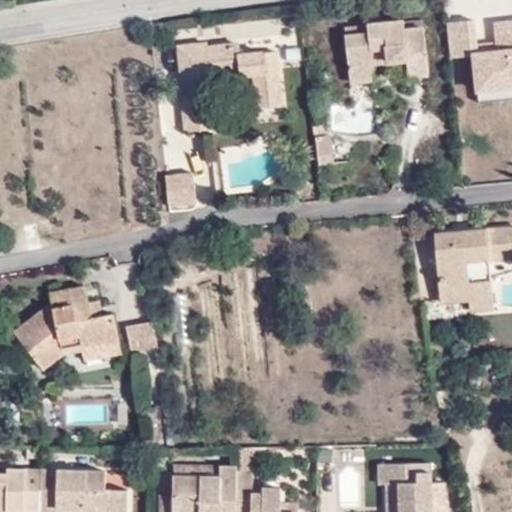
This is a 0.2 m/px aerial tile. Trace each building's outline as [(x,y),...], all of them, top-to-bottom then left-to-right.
[(372,38),(347,39),(351,84),(378,82),(377,68),(409,66),(410,79),(431,78),(428,20),(371,25),(372,38)] [(454,59),(479,56),(477,21),(450,24),(454,59)] [(502,54),(479,56),(483,102),(511,99),(511,24),(499,25),(502,54)] [(372,38),(371,25),(347,27),(347,39),(372,38)] [(178,49),(181,80),(210,78),(241,74),(242,79),(257,78),(261,113),(283,111),(277,54),(243,58),(242,48),(210,51),(209,46),(178,49)] [(183,98),(212,96),(210,78),(181,80),(183,98)] [(187,135),(215,133),(212,96),(183,98),(187,135)] [(333,138),(316,139),(319,168),(335,166),(333,138)] [(197,180),(171,184),(174,208),(199,206),(197,180)] [(511,221),(511,218),(424,225),(430,290),(462,287),(463,299),(492,296),(491,268),(464,269),(462,245),(511,241),(511,221)] [(60,368),(82,349),(97,345),(134,336),(126,308),(113,311),(102,313),(97,299),(94,288),(64,296),(65,302),(30,336),(60,368)] [(113,311),(108,296),(97,299),(102,313),(113,311)] [(137,350),(134,336),(97,345),(100,359),(137,350)] [(494,360),(479,361),(480,375),(495,373),(494,360)] [(0,466),(0,510),(0,511),(1,504),(35,505),(34,511),(53,511),(54,500),(81,502),(82,507),(122,508),(122,483),(101,482),(101,462),(4,461),(4,466),(0,466)] [(397,511),(429,511),(430,485),(430,464),(379,463),(378,486),(384,486),(398,487),(397,511)] [(172,464),(172,476),(194,476),(194,464),(172,464)] [(237,511),(240,469),(218,468),(217,477),(183,477),(182,491),(175,490),(174,511),(237,511)] [(240,469),(237,511),(300,511),(301,503),(293,502),(292,487),(262,486),(261,477),(246,477),(246,468),(240,469)] [(443,511),(444,487),(430,485),(429,511),(443,511)] [(397,511),(398,487),(384,486),(382,511),(397,511)]
